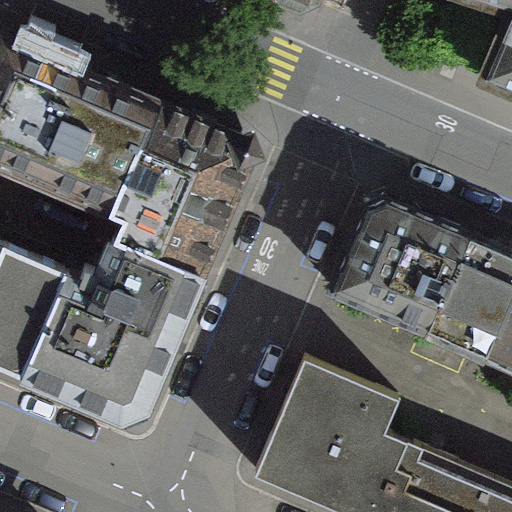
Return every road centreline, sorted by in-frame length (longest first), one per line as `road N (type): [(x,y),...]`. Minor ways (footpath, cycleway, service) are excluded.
road 1 (residential): [(174,501),(338,90)]
road 2 (residential): [(338,90),(127,0)]
road 3 (residential): [(0,428),(174,501)]
road 4 (residential): [(511,164),(338,90)]
